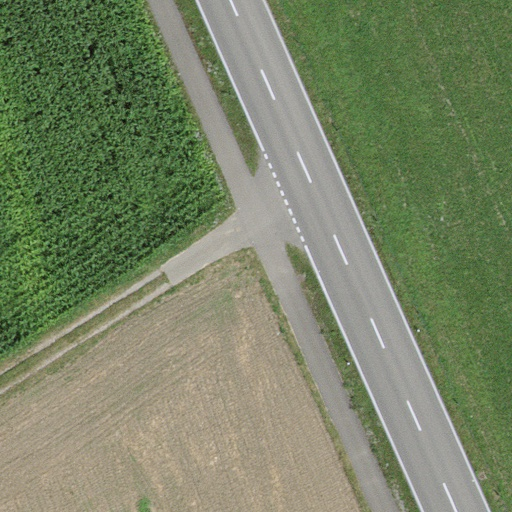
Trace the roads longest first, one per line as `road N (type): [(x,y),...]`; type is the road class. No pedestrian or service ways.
road 1 (secondary): [(246,0),(473,511)]
road 2 (track): [(0,375),(251,214),(324,177)]
